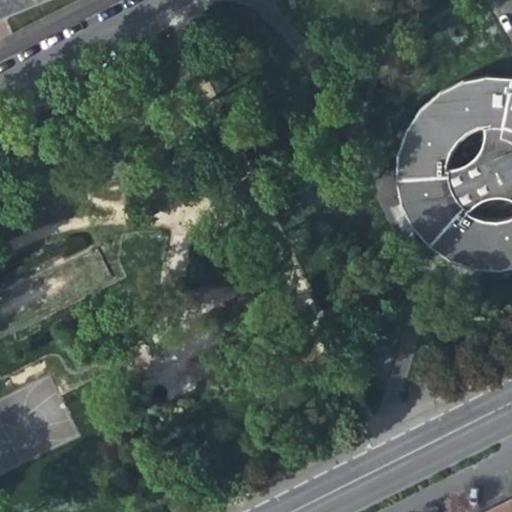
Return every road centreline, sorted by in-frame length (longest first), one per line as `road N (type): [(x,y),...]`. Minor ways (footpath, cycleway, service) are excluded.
road 1 (secondary): [(511,401),(292,511)]
road 2 (residential): [(162,0),(0,82)]
